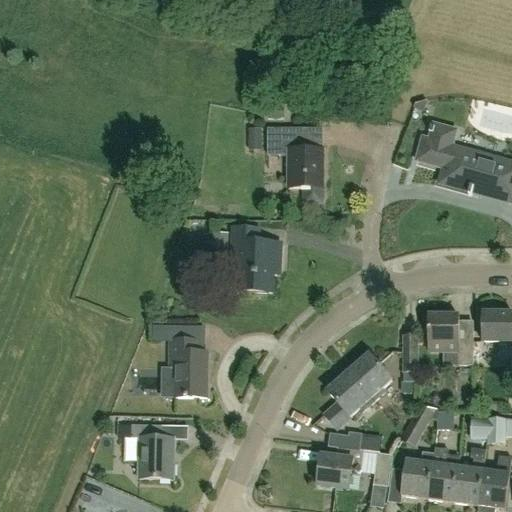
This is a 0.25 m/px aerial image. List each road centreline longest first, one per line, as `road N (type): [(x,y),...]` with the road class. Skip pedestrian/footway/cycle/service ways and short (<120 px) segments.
road 1 (residential): [(224,511),(285,370),(317,331),(376,293)]
road 2 (residential): [(376,293),(374,198),(395,128)]
road 3 (residential): [(511,276),(439,275),(376,293)]
